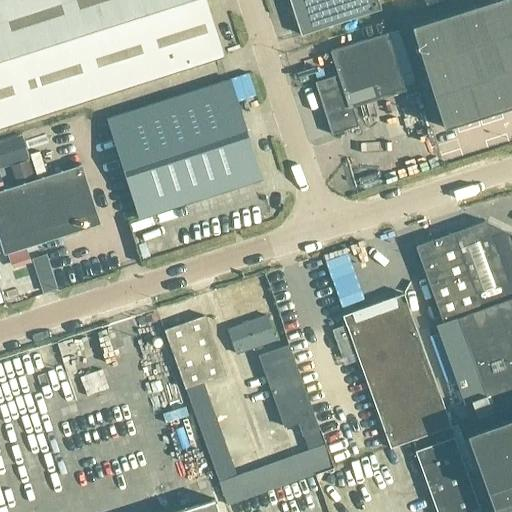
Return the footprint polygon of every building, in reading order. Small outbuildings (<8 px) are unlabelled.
[(222,56),(204,0),(0,0),(0,125),(170,71),(170,73),(222,56)] [(289,0),(301,34),(381,9),(378,0),(289,0)] [(443,127),(511,105),(511,0),(488,0),(411,25),(443,127)] [(400,29),(388,32),(330,51),(338,74),(316,81),(333,132),(358,124),(351,104),(417,83),(400,29)] [(262,179),(229,78),(107,119),(140,218),(262,179)] [(22,134),(3,140),(11,164),(29,158),(22,134)] [(100,223),(81,164),(0,190),(0,242),(4,254),(20,249),(26,247),(100,223)] [(511,297),(511,235),(483,221),(415,245),(442,321),(480,308),(480,309),(511,297)] [(26,247),(20,249),(25,263),(30,261),(26,247)] [(57,287),(53,273),(39,278),(43,291),(57,287)] [(19,303),(31,299),(25,280),(13,284),(19,303)] [(450,425),(403,294),(344,315),(391,446),(450,425)] [(511,350),(511,297),(436,325),(453,372),(511,350)] [(235,354),(276,339),(266,314),(226,328),(235,354)] [(205,315),(165,330),(186,387),(204,381),(226,373),(205,315)] [(344,325),(332,329),(342,357),(354,353),(344,325)] [(319,428),(289,344),(260,355),(285,426),(299,421),(303,434),(319,428)] [(511,403),(511,350),(453,372),(470,419),(511,403)] [(232,459),(204,381),(186,387),(228,505),(333,467),(325,445),(319,428),(303,434),(309,450),(238,476),(232,459)] [(494,511),(511,511),(511,415),(466,432),(494,511)] [(464,511),(478,507),(453,437),(415,450),(437,511),(464,511)] [(218,511),(214,498),(170,511),(218,511)]
